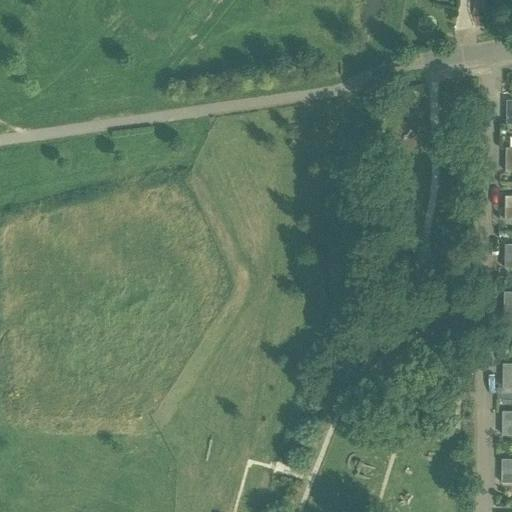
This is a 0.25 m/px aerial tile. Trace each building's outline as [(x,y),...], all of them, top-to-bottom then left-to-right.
[(412,318),(421,321),(427,303),(417,300),(412,318)] [(434,343),(462,343),(462,303),(434,303),(434,343)] [(511,364),(503,364),(503,376),(511,376),(511,364)] [(511,376),(503,376),(503,388),(511,387),(511,376)] [(511,411),(502,412),(502,424),(511,423),(511,411)] [(511,423),(502,424),(502,436),(511,435),(511,423)] [(511,459),(502,460),(502,471),(511,471),(511,459)] [(511,471),(502,471),(501,483),(511,483),(511,471)]
